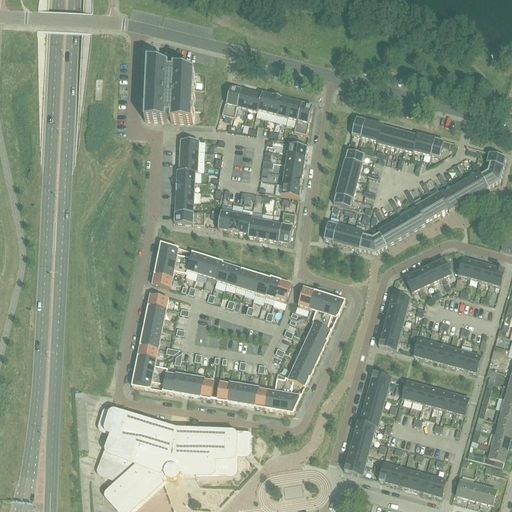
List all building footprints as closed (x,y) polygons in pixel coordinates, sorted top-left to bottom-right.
[(195,75),(148,62),(145,123),(193,126),(195,75)] [(242,92),(232,89),(227,107),(225,106),(222,118),(224,118),(235,121),(242,92)] [(252,95),(242,92),(235,121),(238,110),(248,112),(252,95)] [(262,97),(252,95),(248,112),(258,115),(262,97)] [(262,97),(258,115),(258,113),(268,115),(273,98),(263,95),(262,97)] [(283,100),(273,98),(268,115),(278,118),(283,100)] [(292,103),(283,100),(278,118),(288,120),(292,103)] [(297,123),(294,135),(295,135),(302,106),(292,103),(288,120),(297,123)] [(313,109),(302,106),(295,135),(307,138),(310,126),(309,126),(313,109)] [(361,140),(366,123),(357,120),(352,138),(361,140)] [(370,142),(374,125),(366,123),(361,140),(370,142)] [(378,147),(383,127),(374,125),(370,142),(378,145),(378,146),(378,147)] [(387,149),(391,131),(383,129),(384,127),(383,127),(378,147),(387,149)] [(395,151),(400,134),(391,131),(387,149),(395,151)] [(404,154),(409,136),(400,134),(395,151),(404,154)] [(413,156),(418,136),(417,136),(417,138),(409,136),(404,154),(413,156)] [(422,156),(427,139),(418,136),(413,156),(414,154),(422,156)] [(431,159),(435,141),(427,139),(422,156),(431,159)] [(440,161),(445,143),(435,141),(431,159),(440,161)] [(199,143),(181,143),(181,153),(199,154),(199,143)] [(307,149),(289,146),(288,157),(305,160),(307,149)] [(199,154),(181,153),(180,164),(198,164),(199,154)] [(363,167),(365,158),(348,153),(345,162),(363,167)] [(504,169),(507,160),(489,155),(487,165),(504,169)] [(305,160),(288,157),(286,167),(304,170),(305,160)] [(361,176),(363,167),(345,162),(343,171),(361,176)] [(198,164),(180,164),(180,173),(178,173),(178,174),(198,175),(198,164)] [(500,183),(504,169),(487,165),(490,166),(488,174),(500,183)] [(304,170),(286,167),(284,177),(302,180),(304,170)] [(358,184),(361,176),(343,171),(341,180),(358,184)] [(198,175),(178,174),(177,184),(195,185),(196,175),(198,175)] [(500,183),(488,174),(482,177),(480,174),(479,175),(489,190),(500,183)] [(489,190),(479,175),(472,179),(481,195),(489,190)] [(302,180),(284,177),(283,187),(301,190),(303,180),(302,180)] [(481,195),(472,179),(464,184),(473,199),(481,195)] [(356,193),(358,184),(341,180),(338,188),(356,193)] [(195,195),(195,185),(177,184),(176,194),(177,194),(195,195)] [(473,199),(464,184),(456,188),(465,204),(473,199)] [(301,190),(283,187),(281,198),(299,200),(301,190)] [(354,202),(356,193),(338,188),(336,197),(354,202)] [(465,204),(456,188),(448,193),(457,208),(465,204)] [(457,208),(448,193),(441,197),(440,195),(439,195),(450,213),(457,208)] [(194,205),(195,195),(177,194),(176,204),(194,205)] [(450,213),(439,195),(432,200),(441,216),(448,211),(449,213),(450,213)] [(351,211),(354,202),(336,197),(334,206),(351,211)] [(441,216),(432,200),(424,205),(433,220),(441,216)] [(176,215),(194,215),(194,205),(176,204),(176,215)] [(433,220),(424,205),(416,209),(426,226),(427,226),(426,224),(433,220)] [(426,226),(416,209),(417,211),(409,215),(418,231),(426,226)] [(232,215),(221,214),(218,231),(229,233),(232,215)] [(194,215),(176,215),(175,226),(193,227),(193,228),(205,229),(206,216),(194,215)] [(232,215),(229,233),(239,235),(242,217),(232,215)] [(282,227),(272,225),(269,243),(279,245),(284,215),(282,227)] [(296,217),(284,215),(279,245),(290,247),(293,229),(294,229),(296,217)] [(418,231),(409,215),(402,220),(411,235),(418,231)] [(252,219),(242,217),(239,235),(248,237),(248,239),(252,219)] [(252,219),(248,239),(259,241),(262,223),(252,222),(252,219)] [(411,235),(402,220),(394,224),(403,240),(411,235)] [(487,221),(485,228),(491,230),(493,222),(487,221)] [(272,225),(262,223),(259,241),(269,243),(272,225)] [(403,240),(394,224),(386,229),(395,244),(403,240)] [(333,245),(338,227),(329,225),(324,242),(333,245)] [(342,247),(347,230),(338,227),(333,245),(342,247)] [(395,244),(386,229),(378,233),(387,249),(395,244)] [(351,249),(355,232),(347,230),(342,247),(351,249)] [(359,252),(364,234),(355,232),(351,249),(359,252)] [(387,249),(378,233),(378,234),(379,237),(373,240),(375,256),(387,249)] [(375,256),(373,240),(364,238),(365,234),(364,234),(359,252),(375,256)] [(179,251),(161,245),(158,261),(189,267),(192,260),(177,257),(179,251)] [(203,259),(193,255),(192,260),(189,267),(188,273),(198,276),(203,259)] [(213,262),(203,259),(198,276),(208,279),(213,262)] [(189,267),(158,261),(155,277),(173,280),(174,274),(187,276),(188,273),(189,267)] [(434,266),(442,282),(444,288),(448,286),(445,280),(452,277),(444,261),(434,266)] [(458,278),(469,281),(474,264),(463,261),(458,278)] [(223,265),(213,262),(208,279),(217,282),(223,265)] [(469,281),(480,284),(484,267),(474,264),(469,281)] [(232,269),(223,266),(217,282),(217,283),(227,286),(232,269)] [(424,271),(432,287),(442,282),(434,266),(424,271)] [(480,284),(490,287),(495,270),(484,267),(480,284)] [(242,272),(232,269),(227,286),(237,290),(242,272)] [(490,287),(501,290),(506,273),(495,270),(490,287)] [(415,275),(422,291),(432,287),(424,271),(415,275)] [(252,275),(242,272),(237,290),(246,293),(252,275)] [(262,278),(252,275),(246,293),(256,296),(262,278)] [(422,291),(415,275),(404,280),(412,296),(419,293),(421,299),(425,297),(422,291)] [(173,280),(155,277),(153,287),(171,291),(173,280)] [(271,281),(262,278),(256,296),(266,299),(271,281)] [(272,280),(271,281),(266,297),(276,301),(281,283),(272,280)] [(292,286),(281,283),(276,301),(286,304),(292,286)] [(298,308),(309,311),(315,293),(304,290),(298,308)] [(314,326),(319,328),(329,298),(315,293),(309,311),(316,313),(312,326),(314,326)] [(390,307),(408,312),(411,301),(394,296),(390,307)] [(169,301),(151,297),(149,308),(167,312),(169,301)] [(329,298),(319,328),(328,332),(333,318),(338,320),(346,303),(329,298)] [(388,317),(405,322),(408,312),(390,307),(388,317)] [(167,312),(149,308),(147,318),(165,322),(167,312)] [(385,328),(402,333),(405,322),(388,317),(385,328)] [(165,322),(147,318),(145,328),(163,332),(165,322)] [(314,326),(310,335),(327,343),(331,334),(328,332),(319,328),(314,326)] [(504,327),(502,333),(499,332),(498,338),(505,340),(507,334),(508,334),(509,328),(504,327)] [(163,332),(145,328),(143,338),(161,342),(163,332)] [(382,338),(399,343),(402,333),(385,328),(382,338)] [(310,335),(306,345),(323,352),(327,343),(310,335)] [(161,342),(143,338),(141,348),(159,352),(161,342)] [(379,349),(396,354),(399,343),(382,338),(379,349)] [(414,359),(424,362),(429,345),(418,342),(414,359)] [(306,345),(302,354),(318,362),(323,352),(306,345)] [(424,362),(435,365),(440,348),(429,345),(424,362)] [(159,352),(141,348),(138,358),(157,362),(159,352)] [(435,365),(445,368),(450,350),(440,348),(435,365)] [(511,352),(494,348),(493,355),(509,359),(511,352)] [(445,368),(456,370),(460,353),(450,350),(445,368)] [(456,370),(466,373),(471,356),(460,353),(456,370)] [(302,354),(297,363),(314,371),(318,362),(302,354)] [(491,361),(507,365),(509,359),(493,355),(491,361)] [(466,373),(477,376),(482,359),(471,356),(466,373)] [(157,362),(138,358),(135,373),(154,377),(166,379),(167,376),(168,371),(155,368),(157,362)] [(297,363),(293,372),(310,380),(314,371),(297,363)] [(490,379),(488,385),(493,387),(497,373),(489,371),(487,378),(490,379)] [(310,380),(293,372),(289,382),(293,383),(305,389),(310,380)] [(166,379),(135,373),(132,389),(150,392),(152,385),(165,388),(166,379)] [(371,385),(389,390),(392,380),(374,375),(371,385)] [(176,377),(167,376),(166,379),(165,388),(164,394),(173,395),(173,394),(176,377)] [(176,376),(176,377),(173,394),(183,396),(186,378),(176,376)] [(195,379),(186,378),(183,396),(192,397),(195,379)] [(205,381),(195,379),(192,397),(202,399),(205,382),(205,381)] [(285,380),(285,382),(280,414),(293,416),(301,398),(290,397),(293,383),(289,382),(285,380)] [(275,394),(268,393),(265,411),(280,414),(285,382),(277,381),(275,394)] [(205,382),(202,399),(201,400),(211,402),(214,384),(205,382)] [(402,401),(413,404),(417,387),(407,384),(402,401)] [(230,386),(220,385),(217,403),(227,405),(227,403),(230,386)] [(230,385),(230,386),(227,403),(237,405),(240,387),(230,385)] [(368,395),(386,400),(389,390),(371,385),(368,395)] [(486,390),(485,397),(490,398),(492,392),(493,387),(488,385),(486,390)] [(249,388),(240,387),(237,405),(246,407),(249,388)] [(413,404),(423,407),(428,390),(417,387),(413,404)] [(259,390),(249,388),(246,407),(256,408),(259,391),(259,390)] [(423,407),(434,410),(438,393),(428,390),(423,407)] [(268,393),(259,391),(256,408),(256,409),(265,411),(268,393)] [(434,410),(444,413),(449,396),(438,393),(434,410)] [(366,405),(384,410),(386,400),(368,395),(366,405)] [(444,413),(454,416),(459,399),(449,396),(444,413)] [(484,402),(482,408),(487,410),(490,398),(485,397),(484,402)] [(454,416),(465,419),(470,402),(459,399),(454,416)] [(511,404),(506,402),(502,414),(511,416),(511,404)] [(363,415),(381,420),(384,410),(366,405),(363,415)] [(482,408),(480,414),(478,420),(484,421),(487,410),(482,408)] [(108,414),(103,431),(117,435),(110,454),(134,463),(111,484),(116,489),(108,496),(122,511),(130,511),(166,480),(167,481),(170,483),(172,483),(174,483),(176,482),(178,481),(179,480),(180,478),(180,476),(233,475),(232,455),(247,456),(248,438),(176,434),(108,414)] [(511,416),(502,414),(499,426),(511,429),(511,416)] [(358,424),(378,430),(381,420),(363,415),(360,424),(358,424)] [(355,434),(373,439),(376,430),(378,430),(358,424),(355,434)] [(511,429),(499,426),(496,438),(510,442),(511,435),(511,429)] [(475,432),(473,438),(472,444),(478,446),(478,445),(481,434),(475,432)] [(353,444),(371,449),(373,439),(355,434),(353,444)] [(496,438),(493,450),(507,454),(510,442),(496,438)] [(350,454),(368,459),(371,449),(353,444),(350,454)] [(467,460),(483,465),(485,458),(475,455),(478,446),(472,444),(467,460)] [(504,465),(507,454),(493,450),(490,461),(504,465)] [(347,464),(365,469),(368,459),(350,454),(347,464)] [(344,474),(362,479),(365,469),(347,464),(344,474)] [(379,483),(390,486),(395,469),(384,466),(379,483)] [(390,486),(400,489),(405,472),(395,469),(390,486)] [(503,473),(492,470),(490,476),(490,477),(501,479),(503,473)] [(400,489),(411,492),(416,475),(405,472),(400,489)] [(411,492),(421,495),(426,478),(416,475),(411,492)] [(421,495),(432,498),(436,481),(426,478),(421,495)] [(457,498),(469,501),(472,487),(474,482),(464,480),(463,481),(463,482),(462,482),(461,484),(460,484),(457,498)] [(432,498),(443,501),(447,484),(436,481),(432,498)] [(469,501),(481,504),(485,490),(472,487),(469,501)] [(481,504),(493,507),(497,493),(485,490),(481,504)]
